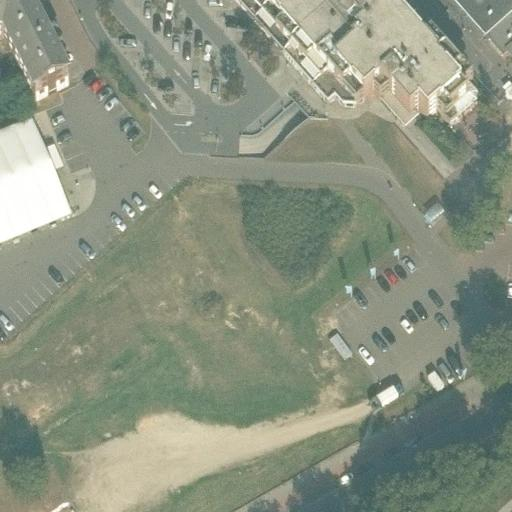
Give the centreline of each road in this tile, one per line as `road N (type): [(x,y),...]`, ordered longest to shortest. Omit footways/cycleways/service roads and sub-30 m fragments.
road 1 (unknown): [(257,511),(443,409),(459,406),(471,430)]
road 2 (unclassified): [(332,511),(511,405)]
